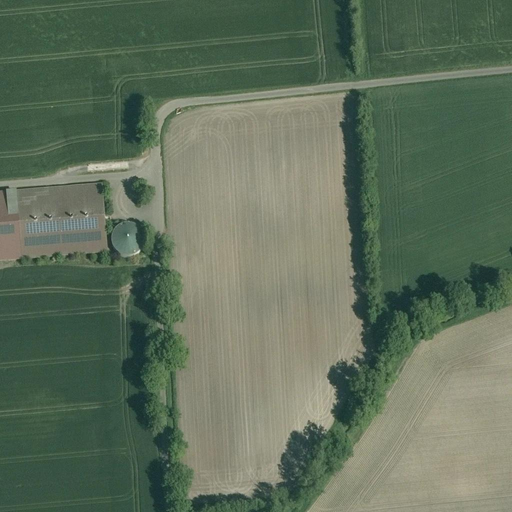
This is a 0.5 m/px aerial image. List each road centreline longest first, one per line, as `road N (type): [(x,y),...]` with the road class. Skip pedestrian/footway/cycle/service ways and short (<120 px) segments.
road 1 (unclassified): [(511,71),(174,105),(157,126),(157,174)]
road 2 (unclassified): [(157,174),(171,511)]
road 3 (unclassified): [(157,174),(0,187)]
